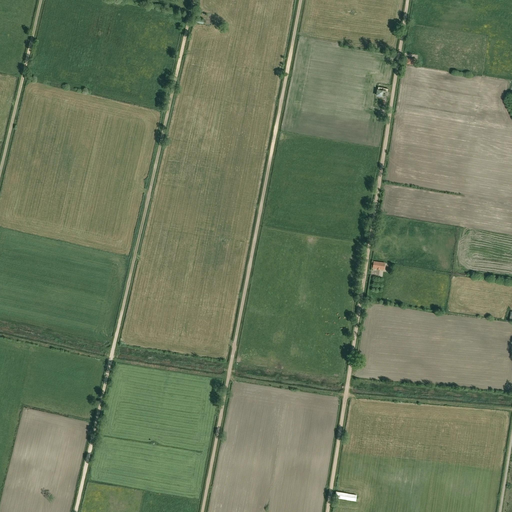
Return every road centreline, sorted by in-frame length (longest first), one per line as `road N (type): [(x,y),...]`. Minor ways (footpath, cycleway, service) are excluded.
road 1 (track): [(74,511),(192,0)]
road 2 (track): [(201,511),(297,0)]
road 3 (track): [(327,511),(407,0)]
road 4 (track): [(511,409),(345,395),(0,334)]
road 5 (track): [(0,170),(40,0)]
